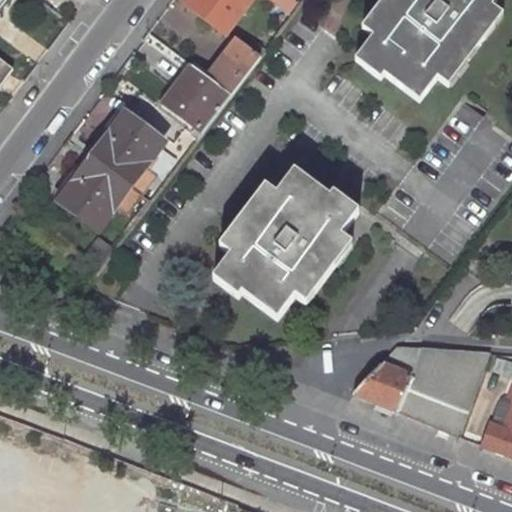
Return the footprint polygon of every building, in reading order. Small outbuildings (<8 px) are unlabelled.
[(0,0),(0,87),(13,70),(0,60),(0,9),(6,0),(0,0)] [(253,0),(191,0),(187,7),(225,37),(253,0)] [(304,0),(303,0),(269,0),(292,17),(304,0)] [(385,0),(363,30),(374,38),(356,62),(381,81),(385,77),(420,103),(438,80),(449,88),(503,16),(492,8),(498,0),(385,0)] [(260,59),(237,41),(209,79),(231,97),(260,59)] [(209,79),(192,67),(173,92),(163,106),(202,135),(231,97),(209,79)] [(511,189),(511,130),(465,96),(375,215),(414,244),(451,271),(511,189)] [(163,144),(125,116),(109,138),(112,141),(96,162),(141,197),(157,177),(145,168),(163,144)] [(141,197),(96,162),(81,183),(77,181),(68,193),(60,203),(98,232),(116,208),(127,216),(141,197)] [(276,196),(266,188),(220,249),(231,257),(213,281),(239,300),(242,295),(278,322),(296,298),(306,306),(352,246),(341,237),(359,214),(333,194),(330,199),(294,172),(276,196)] [(423,355),(413,380),(399,416),(461,440),(490,355),(423,355)] [(413,380),(382,366),(352,399),(399,416),(413,380)] [(511,413),(511,401),(509,400),(502,397),(491,425),(493,426),(505,431),(511,413)] [(511,433),(505,431),(493,426),(483,448),(511,459),(511,433)]
